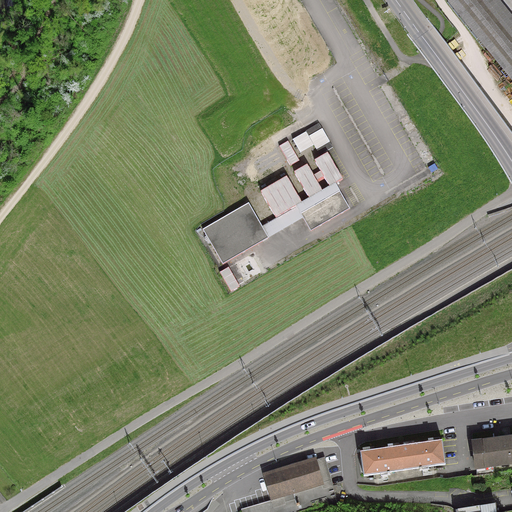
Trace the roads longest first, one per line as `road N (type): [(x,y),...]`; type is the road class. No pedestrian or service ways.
road 1 (unclassified): [(511,188),(41,482)]
road 2 (primary): [(511,357),(293,431),(233,467)]
road 3 (unclassified): [(136,0),(81,110),(0,221)]
road 4 (residential): [(340,428),(357,497),(455,503),(511,495)]
road 5 (primary): [(511,162),(395,0)]
road 6 (primary): [(340,428),(511,374)]
